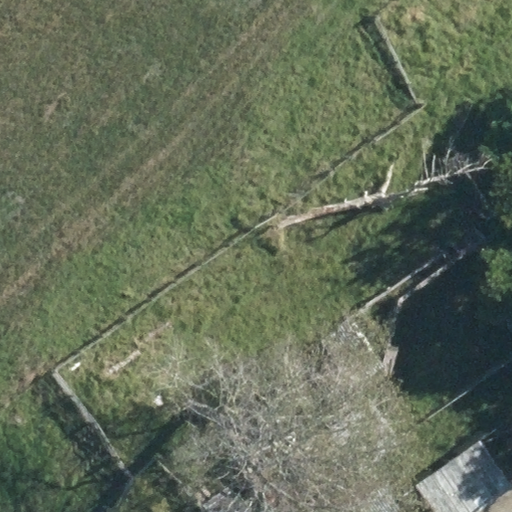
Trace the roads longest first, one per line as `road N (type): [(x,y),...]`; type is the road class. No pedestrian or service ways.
road 1 (unknown): [(372,85),(0,408)]
road 2 (tertiary): [(511,138),(477,139),(420,121),(372,85),(337,36),(327,0)]
